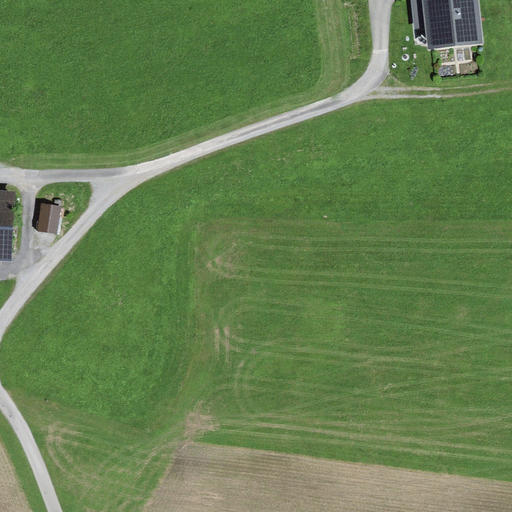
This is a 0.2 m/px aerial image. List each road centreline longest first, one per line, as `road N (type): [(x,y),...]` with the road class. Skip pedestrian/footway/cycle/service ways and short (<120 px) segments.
road 1 (track): [(385,0),(381,80),(364,97),(161,165),(99,205),(0,333)]
road 2 (track): [(511,87),(374,87)]
road 3 (unclassified): [(58,511),(37,456),(0,395)]
